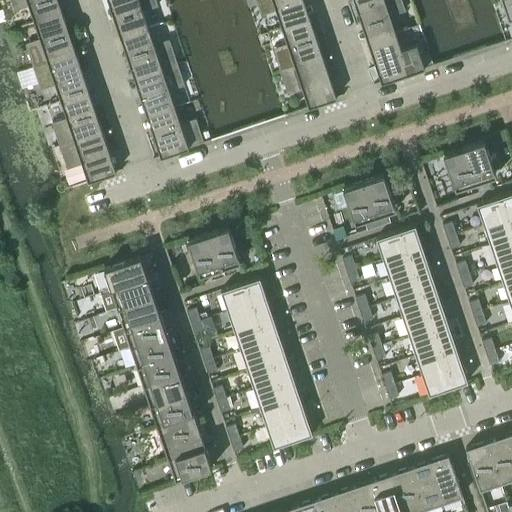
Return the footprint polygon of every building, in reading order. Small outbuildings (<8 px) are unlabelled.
[(63,9),(59,0),(12,0),(15,7),(31,1),(36,18),(63,9)] [(157,0),(110,0),(121,33),(148,24),(142,8),(158,2),(157,0)] [(283,23),(310,14),(305,0),(258,0),(262,12),(278,6),(283,23)] [(369,38),(387,32),(395,29),(390,13),(406,7),(403,0),(355,0),(363,22),(369,38)] [(511,0),(503,0),(509,17),(511,15),(511,0)] [(26,40),(34,63),(76,49),(63,9),(36,18),(42,35),(26,40)] [(281,68),(323,54),(310,14),(283,23),(289,40),(273,45),(281,68)] [(167,20),(152,23),(156,39),(171,35),(167,20)] [(121,33),(135,73),(177,59),(169,36),(154,41),(148,24),(121,33)] [(417,41),(401,46),(395,29),(387,32),(369,38),(382,79),(425,64),(417,41)] [(76,49),(34,63),(41,86),(57,81),(63,97),(89,88),(90,88),(76,49)] [(310,103),(337,94),(323,54),(281,68),(288,91),(304,86),(310,103)] [(177,59),(135,73),(147,113),(175,104),(169,87),(185,82),(177,59)] [(52,119),(60,142),(103,128),(89,88),(63,97),(68,114),(52,119)] [(147,113),(161,153),(204,138),(196,115),(180,120),(175,104),(147,113)] [(103,128),(60,142),(68,165),(84,160),(90,177),(116,168),(103,128)] [(485,137),(464,144),(476,180),(497,173),(485,137)] [(476,180),(464,144),(444,150),(456,187),(476,180)] [(384,170),(364,177),(376,215),(397,208),(393,198),(384,170)] [(352,212),(353,212),(356,222),(376,215),(364,177),(343,184),(344,187),(332,191),(337,207),(350,203),(352,212)] [(511,188),(477,201),(484,221),(511,211),(511,188)] [(511,211),(484,221),(490,240),(511,232),(511,211)] [(443,221),(447,233),(456,230),(452,218),(443,221)] [(377,234),(383,254),(422,241),(415,221),(377,234)] [(229,223),(208,229),(220,266),(242,259),(229,223)] [(220,266),(208,229),(188,236),(200,272),(220,266)] [(456,230),(447,233),(451,245),(460,242),(456,230)] [(511,232),(490,240),(497,260),(511,254),(511,232)] [(383,254),(390,274),(429,261),(422,241),(383,254)] [(105,264),(111,284),(148,272),(141,252),(105,264)] [(342,255),(346,267),(356,263),(352,252),(342,255)] [(511,254),(497,260),(503,279),(511,276),(511,254)] [(456,260),(460,272),(469,269),(465,257),(456,260)] [(390,274),(396,293),(435,280),(429,261),(390,274)] [(356,263),(346,267),(351,279),(360,276),(356,263)] [(469,269),(460,272),(464,284),(473,281),(469,269)] [(111,284),(118,304),(154,292),(148,272),(111,284)] [(221,286),(228,306),(267,293),(260,273),(221,286)] [(511,276),(503,279),(510,298),(511,297),(511,276)] [(396,293),(403,313),(442,300),(435,280),(396,293)] [(355,294),(359,306),(369,302),(365,291),(355,294)] [(118,304),(124,323),(161,311),(154,292),(118,304)] [(228,306),(234,326),(273,313),(267,293),(228,306)] [(469,299),(473,311),(482,308),(478,296),(469,299)] [(403,313),(409,332),(448,319),(442,300),(403,313)] [(369,302),(359,306),(363,318),(373,315),(369,302)] [(187,307),(191,319),(200,316),(196,304),(187,307)] [(482,308),(473,311),(477,323),(486,320),(482,308)] [(124,323),(131,343),(167,330),(161,311),(124,323)] [(212,313),(201,317),(204,328),(205,331),(216,327),(212,313)] [(234,326),(241,345),(280,332),(273,313),(234,326)] [(200,316),(191,319),(195,331),(204,328),(201,317),(200,316)] [(409,332),(416,352),(455,339),(448,319),(409,332)] [(368,333),(372,345),(382,341),(378,329),(368,333)] [(131,343),(137,362),(174,350),(167,330),(131,343)] [(241,345),(247,365),(286,352),(280,332),(241,345)] [(482,338),(486,350),(496,347),(491,334),(482,338)] [(416,352),(422,371),(461,358),(455,339),(416,352)] [(382,341),(372,345),(376,357),(386,353),(382,341)] [(200,346),(204,358),(213,355),(209,343),(200,346)] [(496,347),(486,350),(490,362),(499,358),(496,347)] [(137,362),(144,381),(180,369),(174,350),(137,362)] [(247,365),(254,384),(293,371),(286,352),(247,365)] [(213,355),(204,358),(208,370),(217,367),(213,355)] [(461,358),(422,371),(429,391),(468,378),(461,358)] [(381,371),(385,384),(395,380),(391,368),(381,371)] [(144,381),(150,401),(187,388),(180,369),(144,381)] [(254,384),(261,404),(299,391),(293,371),(254,384)] [(395,380),(385,384),(389,395),(399,392),(395,380)] [(213,385),(217,397),(226,394),(222,381),(213,385)] [(150,401),(157,420),(193,408),(187,388),(150,401)] [(261,404),(267,423),(306,410),(299,391),(261,404)] [(226,394),(217,397),(221,409),(230,406),(226,394)] [(157,420),(169,456),(205,444),(193,408),(157,420)] [(306,410),(267,423),(274,443),(313,430),(306,410)] [(226,423),(230,436),(239,433),(235,420),(226,423)] [(500,480),(511,475),(511,450),(506,431),(495,435),(496,437),(489,440),(488,437),(486,438),(500,480)] [(239,433),(230,436),(234,447),(243,444),(239,433)] [(480,486),(500,480),(486,438),(466,445),(480,486)] [(205,444),(169,456),(176,476),(212,464),(205,444)] [(448,450),(428,457),(442,499),(462,492),(448,450)] [(410,463),(409,464),(422,506),(442,499),(428,457),(418,461),(418,463),(411,466),(410,463)] [(391,470),(389,470),(403,511),(422,506),(409,464),(398,467),(399,470),(391,472),(391,470)] [(371,476),(370,477),(381,511),(403,511),(389,470),(379,474),(380,476),(372,479),(371,476)] [(352,483),(351,483),(360,511),(381,511),(370,477),(360,480),(360,483),(353,485),(352,483)] [(333,489),(331,490),(338,511),(360,511),(351,483),(340,487),(341,489),(333,492),(333,489)] [(313,496),(312,496),(317,511),(338,511),(331,490),(321,493),(322,496),(314,498),(313,496)] [(294,502),(292,503),(295,511),(317,511),(312,496),(302,500),(302,502),(295,505),(294,502)] [(511,511),(508,504),(507,498),(498,501),(499,503),(487,507),(488,509),(497,511),(511,511)] [(274,509),(272,510),(272,511),(295,511),(292,503),(282,506),(282,509),(275,511),(274,509)]
